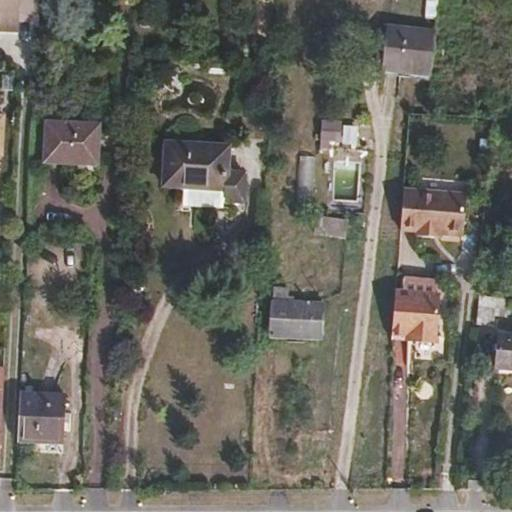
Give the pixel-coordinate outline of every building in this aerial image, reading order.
[(18,22),(39,24),(40,10),(40,0),(0,0),(0,31),(18,32),(18,22)] [(429,75),(435,32),(381,27),(380,33),(375,33),(372,64),(376,64),(376,71),(429,75)] [(324,149),(357,148),(356,119),(323,120),(324,149)] [(99,164),(101,124),(48,122),(45,161),(99,164)] [(226,192),(229,151),(168,146),(166,187),(226,192)] [(297,156),(298,207),(316,207),(315,155),(297,156)] [(403,191),(401,231),(416,232),(416,238),(438,239),(438,234),(462,236),(466,196),(403,191)] [(316,229),(343,238),(349,221),(322,212),(316,229)] [(411,338),(439,341),(442,297),(397,294),(395,331),(411,332),(411,338)] [(320,338),(321,304),(274,302),(273,336),(320,338)] [(395,331),(394,342),(439,344),(439,341),(411,338),(411,332),(395,331)] [(470,334),(470,344),(486,345),(487,335),(470,334)] [(486,345),(470,344),(469,362),(487,364),(488,352),(510,354),(511,337),(493,336),(492,345),(486,345)] [(21,394),(19,441),(64,443),(66,396),(21,394)]
